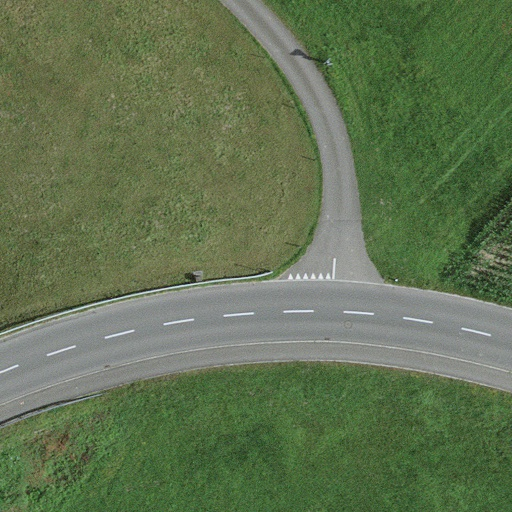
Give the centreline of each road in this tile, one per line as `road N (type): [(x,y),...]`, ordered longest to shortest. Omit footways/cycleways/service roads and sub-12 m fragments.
road 1 (unclassified): [(234,0),(293,61),(329,119),(338,176),(332,309)]
road 2 (unclassified): [(332,309),(134,330),(0,370)]
road 3 (unclassified): [(511,341),(332,309)]
